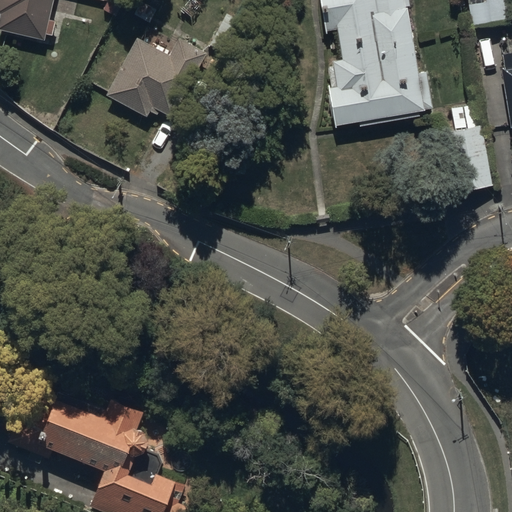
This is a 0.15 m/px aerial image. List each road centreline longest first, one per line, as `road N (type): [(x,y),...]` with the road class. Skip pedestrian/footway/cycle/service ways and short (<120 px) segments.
road 1 (residential): [(375,344),(290,284),(137,209),(84,198),(0,138)]
road 2 (residential): [(454,511),(436,438),(375,344)]
road 3 (residential): [(511,248),(463,268),(375,344)]
